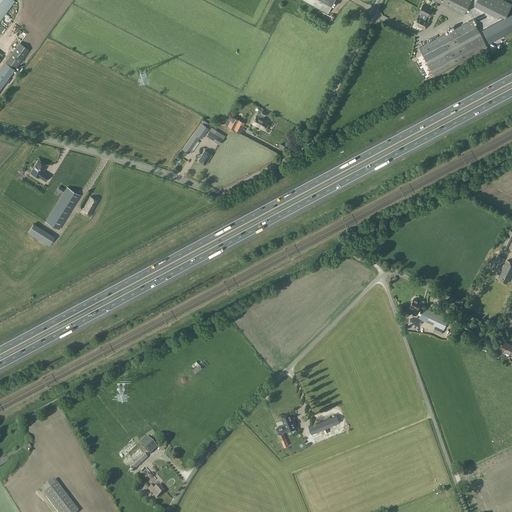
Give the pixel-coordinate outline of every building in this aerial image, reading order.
[(12,0),(0,0),(0,20),(14,1),(12,0)] [(305,0),(329,12),(335,0),(305,0)] [(433,0),(464,15),(471,0),(433,0)] [(511,4),(503,0),(477,0),(475,5),(502,18),(506,16),(511,4)] [(421,13),(419,17),(418,17),(414,25),(424,29),(428,21),(425,20),(427,16),(428,16),(431,9),(423,5),(419,12),(421,13)] [(502,18),(482,29),(489,43),(511,31),(511,12),(506,16),(502,18)] [(472,19),(419,48),(435,77),(488,48),(472,19)] [(0,89),(15,70),(15,69),(29,50),(20,42),(0,68),(0,89)] [(263,130),(267,121),(263,119),(264,116),(258,112),(256,115),(252,124),(263,130)] [(240,133),(244,123),(232,117),(229,116),(225,125),(227,126),(240,133)] [(201,123),(201,122),(182,149),(188,154),(190,152),(191,153),(196,146),(195,145),(200,138),(201,139),(209,128),(207,127),(209,124),(203,120),(201,123)] [(211,127),(209,130),(210,130),(206,136),(219,145),(223,139),(215,134),(217,131),(211,127)] [(211,155),(204,151),(198,160),(205,164),(211,155)] [(45,181),(48,176),(42,171),(43,170),(46,166),(38,161),(31,172),(39,177),(45,181)] [(67,186),(45,221),(59,230),(81,195),(67,186)] [(98,201),(90,197),(83,209),(91,214),(98,201)] [(28,231),(27,233),(49,246),(55,237),(33,223),(28,231)] [(506,251),(511,238),(511,231),(510,230),(501,248),(506,251)] [(498,272),(497,274),(499,275),(498,278),(507,283),(511,273),(511,262),(507,260),(501,271),(499,270),(505,259),(497,255),(491,268),(498,272)] [(414,299),(410,306),(415,308),(413,312),(416,313),(418,310),(418,309),(421,302),(414,299)] [(424,307),(419,318),(435,326),(433,331),(441,334),(443,329),(443,330),(448,319),(424,307)] [(476,328),(467,324),(464,329),(474,333),(476,328)] [(487,335),(484,341),(491,344),(494,338),(487,335)] [(511,345),(504,342),(502,345),(500,344),(499,345),(498,347),(498,348),(500,349),(504,351),(503,353),(509,355),(510,354),(511,354),(511,345)] [(192,370),(195,375),(204,369),(200,364),(192,370)] [(181,384),(187,381),(184,376),(178,380),(181,384)] [(276,429),(278,433),(287,430),(287,431),(296,427),(291,413),(281,417),(285,425),(276,429)] [(335,425),(332,417),(308,427),(311,435),(335,425)] [(279,435),(284,447),(289,445),(284,433),(279,435)] [(150,454),(157,447),(147,435),(139,442),(150,454)] [(0,466),(31,448),(28,443),(0,459),(0,466)] [(134,470),(148,457),(144,453),(130,465),(134,470)] [(142,471),(150,480),(151,479),(147,474),(150,472),(146,467),(142,471)] [(39,487),(57,511),(77,511),(78,511),(52,477),(39,487)] [(161,488),(156,482),(148,489),(151,492),(150,494),(151,495),(153,494),(156,498),(163,491),(161,488)] [(48,511),(41,503),(28,511),(48,511)]
